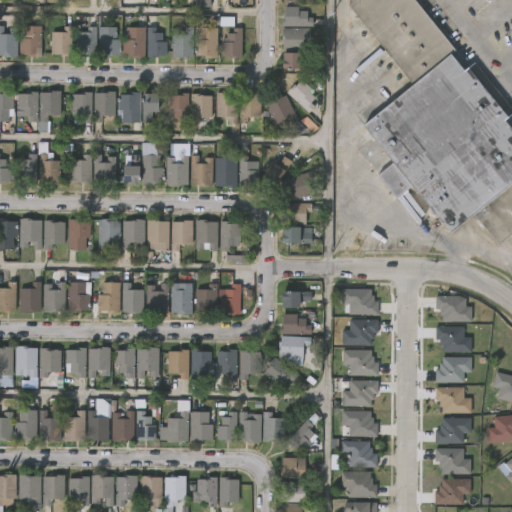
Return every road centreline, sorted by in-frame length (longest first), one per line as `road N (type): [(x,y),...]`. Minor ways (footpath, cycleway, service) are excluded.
road 1 (residential): [(0,199),(248,200),(260,207),(266,228),(259,323),(0,332)]
road 2 (residential): [(269,0),(265,67),(251,72),(0,74)]
road 3 (residential): [(0,456),(255,465),(264,511)]
road 4 (residential): [(265,268),(446,272),(511,298)]
road 5 (residential): [(408,271),(407,511)]
